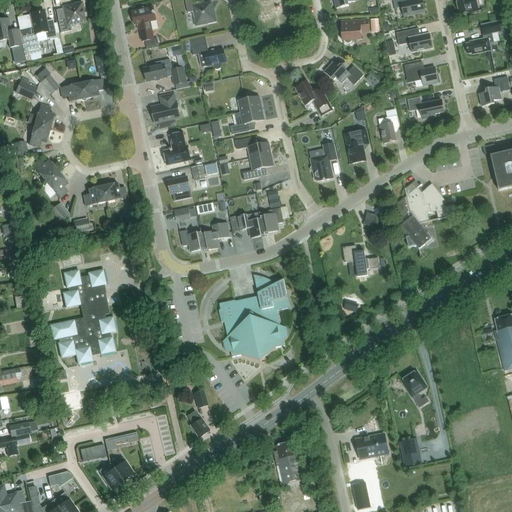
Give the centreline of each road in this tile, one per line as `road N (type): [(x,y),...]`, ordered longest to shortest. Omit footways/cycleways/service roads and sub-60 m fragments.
road 1 (secondary): [(174,484),(511,256)]
road 2 (residential): [(320,222),(265,255),(178,269),(162,250),(143,161)]
road 3 (residential): [(143,161),(87,172),(66,146),(81,116),(132,106)]
road 4 (residential): [(467,135),(441,143),(320,222)]
road 5 (residential): [(174,484),(147,422),(74,439),(72,465)]
road 6 (residential): [(320,222),(299,187),(273,72)]
road 7 (residential): [(467,135),(439,0)]
